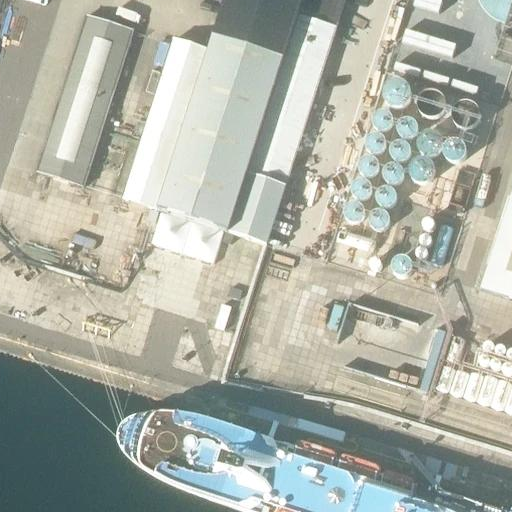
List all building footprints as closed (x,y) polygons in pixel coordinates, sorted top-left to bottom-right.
[(227,0),(227,3),(216,36),(285,58),(299,16),(337,28),(345,0),(227,0)] [(247,177),(285,189),(337,28),(299,16),(285,58),(247,177)] [(84,188),(131,41),(134,33),(87,18),(80,39),(37,173),(84,188)] [(216,36),(210,53),(160,212),(229,234),(247,177),(285,58),(216,36)] [(160,212),(210,53),(175,41),(124,201),(160,212)] [(267,246),(285,189),(247,177),(229,234),(267,246)] [(511,192),(480,291),(511,301),(511,192)] [(511,511),(511,509),(0,352),(0,459),(175,511),(511,511)]
